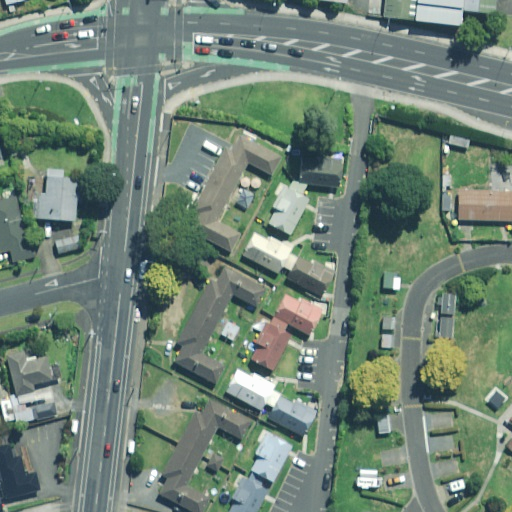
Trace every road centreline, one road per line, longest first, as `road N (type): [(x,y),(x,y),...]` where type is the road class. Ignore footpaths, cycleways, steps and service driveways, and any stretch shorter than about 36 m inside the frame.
road 1 (residential): [(318,511),(368,56)]
road 2 (secondary): [(122,279),(95,511)]
road 3 (secondary): [(353,53),(186,79),(138,114)]
road 4 (secondary): [(511,90),(368,56)]
road 5 (secondary): [(136,142),(122,279)]
road 6 (secondary): [(136,142),(89,75),(45,55)]
road 7 (secondary): [(353,53),(228,37)]
road 8 (residential): [(0,304),(122,279)]
